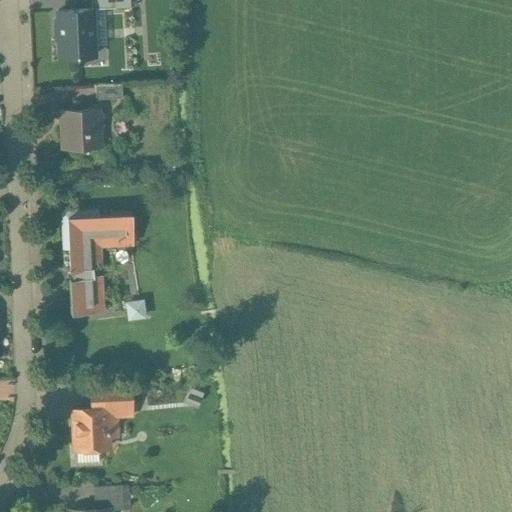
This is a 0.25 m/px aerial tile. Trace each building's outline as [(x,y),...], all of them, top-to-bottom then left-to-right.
[(163,0),(150,0),(150,9),(164,9),(163,0)] [(92,9),(57,11),(59,57),(94,55),(92,9)] [(121,83),(95,85),(96,99),(122,97),(121,83)] [(97,109),(62,110),(64,147),(80,146),(84,150),(95,150),(98,146),(98,130),(102,125),(101,114),(97,111),(97,109)] [(98,209),(60,211),(62,248),(68,248),(69,272),(72,271),(73,279),(93,277),(92,269),(102,267),(101,247),(133,245),(131,213),(98,215),(98,209)] [(73,279),(70,280),(71,313),(104,312),(102,276),(93,277),(73,279)] [(126,301),(130,320),(149,317),(145,297),(126,301)] [(131,383),(103,385),(104,408),(115,407),(116,408),(132,408),(131,383)] [(104,408),(73,409),(75,449),(107,448),(106,437),(117,436),(116,408),(115,407),(104,408)] [(121,484),(93,485),(94,509),(107,508),(107,509),(122,509),(121,484)]
